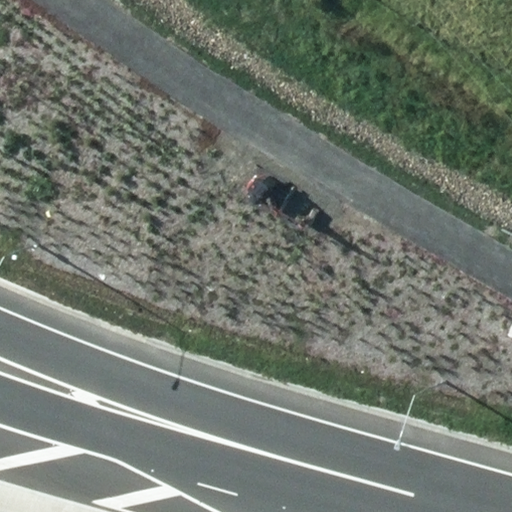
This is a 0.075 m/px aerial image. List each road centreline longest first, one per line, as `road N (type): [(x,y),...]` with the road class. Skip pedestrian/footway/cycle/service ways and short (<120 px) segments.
road 1 (primary): [(0,340),(320,511)]
road 2 (primary): [(0,411),(318,511)]
